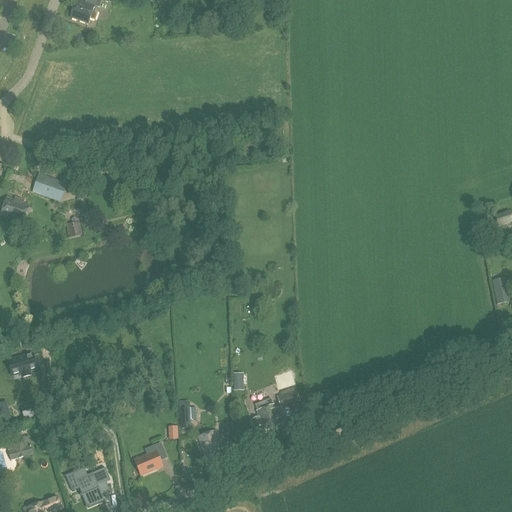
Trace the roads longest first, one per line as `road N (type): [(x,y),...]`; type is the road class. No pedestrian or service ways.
road 1 (unclassified): [(152,511),(338,436)]
road 2 (track): [(338,436),(511,362)]
road 3 (residential): [(0,108),(27,81),(56,0)]
